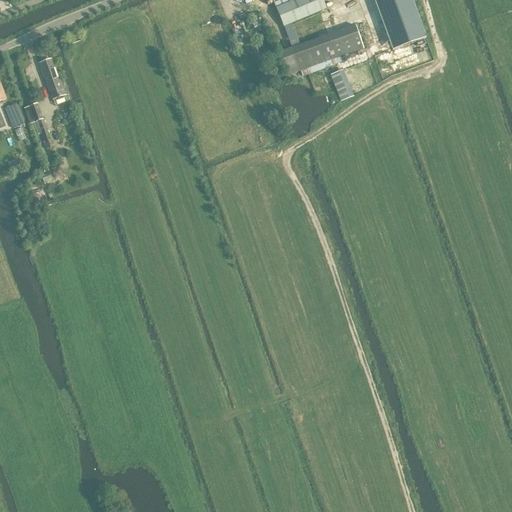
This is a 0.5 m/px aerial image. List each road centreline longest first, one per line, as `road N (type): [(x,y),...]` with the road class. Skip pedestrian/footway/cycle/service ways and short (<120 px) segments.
road 1 (track): [(287,150),(412,511)]
road 2 (track): [(287,150),(392,83),(442,63),(425,0)]
road 3 (track): [(126,202),(66,21)]
road 4 (track): [(129,210),(126,202),(96,213),(134,319)]
road 5 (unclassified): [(0,51),(122,0)]
